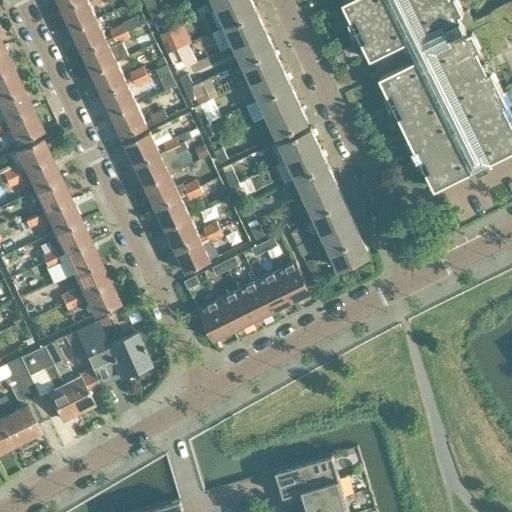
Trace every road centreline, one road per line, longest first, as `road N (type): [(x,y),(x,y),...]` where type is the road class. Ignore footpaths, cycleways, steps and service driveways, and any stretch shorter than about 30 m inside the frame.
road 1 (residential): [(209,394),(20,0)]
road 2 (residential): [(281,0),(414,281)]
road 3 (residential): [(209,394),(414,281)]
road 4 (residential): [(4,511),(170,417)]
